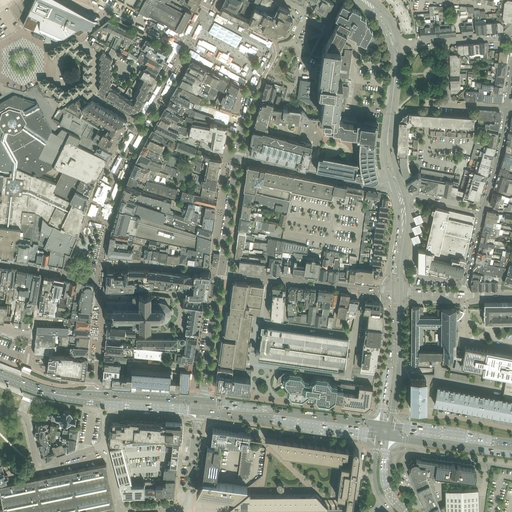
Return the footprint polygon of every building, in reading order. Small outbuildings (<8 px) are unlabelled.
[(34,0),(23,24),(57,39),(72,31),(79,34),(100,17),(71,5),(61,0),(34,0)] [(170,2),(171,0),(144,0),(139,11),(148,16),(148,14),(149,13),(153,15),(164,21),(177,27),(176,29),(180,31),(181,32),(185,26),(187,21),(192,13),(187,10),(170,2)] [(197,6),(200,1),(198,0),(178,0),(179,2),(190,8),(193,10),(195,10),(195,9),(196,8),(197,6)] [(220,11),(219,12),(231,18),(236,21),(236,20),(248,26),(248,25),(249,23),(262,29),(262,31),(275,37),(277,38),(279,38),(281,38),(283,37),(285,36),(286,35),(287,34),(288,33),(293,22),(295,18),(293,17),(292,16),(291,16),(291,15),(290,14),(290,13),(290,12),(290,11),(290,10),(291,8),(288,7),(273,0),(261,0),(259,6),(253,3),(247,17),(240,14),(237,12),(222,6),(220,11)] [(240,14),(247,17),(253,3),(247,0),(224,0),(222,6),(237,12),(242,1),(245,3),(240,14)] [(297,0),(299,1),(299,0),(302,0),(303,0),(302,0),(312,0),(315,1),(316,3),(314,6),(316,7),(316,8),(316,9),(320,12),(321,10),(323,11),(323,12),(325,13),(328,8),(330,9),(334,2),(330,0),(297,0)] [(387,0),(389,2),(390,1),(393,5),(391,6),(393,9),(394,10),(396,13),(397,13),(400,19),(398,20),(399,23),(399,24),(400,25),(400,29),(402,28),(402,31),(404,31),(407,30),(410,30),(413,30),(412,24),(411,24),(410,19),(411,19),(406,6),(405,6),(403,2),(404,1),(402,0),(387,0)] [(344,37),(346,32),(359,39),(358,40),(365,44),(367,42),(372,33),(372,31),(369,30),(370,27),(369,24),(367,23),(367,22),(365,21),(366,20),(363,18),(363,17),(364,17),(360,15),(361,14),(357,12),(358,11),(359,10),(354,8),(353,7),(352,8),(351,8),(343,4),(335,18),(339,20),(333,32),(331,34),(326,44),(339,46),(340,44),(341,44),(341,42),(341,41),(342,40),(344,37)] [(511,16),(500,15),(499,18),(501,20),(505,24),(508,27),(511,23),(511,17),(511,16)] [(108,21),(102,26),(105,28),(104,30),(105,31),(107,33),(108,31),(111,33),(115,24),(112,22),(110,22),(108,21)] [(116,33),(120,26),(115,24),(111,33),(110,35),(108,38),(111,39),(115,33),(116,33)] [(119,39),(124,28),(120,26),(116,33),(116,34),(115,36),(117,38),(114,42),(115,42),(113,47),(114,47),(119,39)] [(99,36),(103,29),(100,28),(91,35),(97,39),(99,40),(101,37),(99,36)] [(122,38),(124,39),(128,30),(125,29),(124,28),(119,39),(114,47),(116,49),(117,47),(118,44),(119,45),(122,38)] [(125,46),(132,32),(128,30),(124,39),(125,40),(124,41),(125,42),(123,45),(125,46)] [(132,32),(125,46),(128,48),(129,44),(130,44),(131,42),(132,43),(134,43),(138,35),(136,35),(133,33),(132,32)] [(369,43),(376,38),(374,36),(372,33),(367,42),(369,43)] [(69,38),(70,41),(70,44),(72,45),(74,44),(76,45),(79,43),(79,37),(74,35),(69,38)] [(105,51),(108,46),(97,39),(91,35),(88,41),(92,44),(91,46),(101,52),(100,53),(99,54),(99,56),(98,56),(100,57),(101,57),(98,61),(100,62),(101,63),(98,67),(112,75),(110,73),(112,69),(110,68),(112,63),(110,62),(111,61),(112,58),(108,56),(105,54),(106,51),(105,51)] [(62,42),(62,45),(62,48),(64,49),(67,50),(69,49),(72,47),(72,45),(70,44),(70,41),(67,39),(62,42)] [(168,55),(170,51),(166,49),(166,48),(161,46),(152,42),(146,39),(141,48),(145,50),(146,48),(148,50),(146,54),(163,63),(165,59),(168,55)] [(346,96),(348,85),(348,82),(344,82),(341,81),(341,77),(345,77),(349,78),(349,74),(352,50),(345,49),(344,55),(339,55),(340,47),(348,48),(349,45),(346,44),(345,43),(341,41),(341,42),(341,44),(340,44),(339,46),(326,44),(324,44),(322,65),(321,64),(321,65),(319,65),(318,64),(317,64),(317,65),(318,65),(317,69),(316,69),(316,70),(317,70),(316,78),(315,78),(315,79),(317,79),(316,80),(316,83),(315,83),(315,81),(300,79),(300,80),(299,88),(298,97),(299,98),(300,98),(312,104),(311,104),(313,105),(313,104),(317,104),(317,105),(318,105),(322,105),(320,119),(320,123),(320,124),(319,127),(326,128),(329,128),(328,129),(337,131),(338,129),(340,130),(340,132),(343,132),(343,133),(352,134),(352,133),(355,134),(357,125),(357,123),(357,121),(351,120),(342,119),(342,117),(344,117),(346,96)] [(488,60),(488,52),(488,50),(489,50),(488,43),(488,42),(480,43),(481,53),(483,52),(484,60),(485,60),(488,60)] [(62,48),(62,45),(60,44),(55,46),(55,49),(55,52),(57,53),(60,54),(64,52),(64,49),(62,48)] [(78,51),(79,49),(79,46),(76,45),(74,44),(72,45),(72,47),(69,49),(69,52),(74,55),(76,53),(78,51)] [(55,52),(55,49),(53,48),(48,50),(48,56),(52,59),(57,56),(57,53),(55,52)] [(78,51),(76,53),(76,56),(81,59),(83,58),(85,56),(86,53),(86,51),(81,48),(79,49),(78,51)] [(508,62),(509,51),(500,50),(500,53),(496,52),(495,58),(499,58),(499,61),(508,62)] [(163,63),(146,54),(142,51),(138,58),(140,59),(139,61),(141,62),(147,66),(148,63),(159,69),(163,63)] [(85,56),(83,58),(83,60),(86,62),(88,60),(91,62),(93,60),(93,55),(88,52),(86,53),(85,56)] [(129,53),(127,57),(134,61),(136,63),(137,63),(139,64),(140,65),(140,64),(141,62),(139,61),(140,59),(138,58),(129,53)] [(93,64),(91,62),(88,60),(86,62),(83,63),(83,69),(86,70),(89,69),(91,70),(93,69),(93,64)] [(208,69),(207,69),(203,67),(191,61),(190,60),(188,65),(185,70),(185,71),(186,71),(197,77),(213,85),(215,86),(220,76),(219,75),(208,69)] [(159,69),(148,63),(147,66),(141,62),(140,64),(156,74),(159,69)] [(156,74),(140,64),(140,65),(139,64),(136,69),(134,72),(140,75),(143,77),(152,82),(156,74)] [(111,86),(112,85),(110,84),(112,80),(110,79),(112,75),(98,67),(100,68),(101,68),(98,73),(100,73),(101,74),(98,78),(100,79),(101,79),(98,84),(100,84),(101,85),(98,90),(105,94),(106,92),(108,93),(106,94),(106,96),(112,99),(112,100),(112,101),(113,101),(114,102),(119,92),(120,91),(116,89),(115,88),(111,86)] [(89,69),(86,70),(83,71),(83,77),(86,79),(88,77),(91,79),(93,77),(93,72),(91,70),(89,69)] [(209,93),(213,85),(197,77),(186,71),(184,75),(183,77),(193,81),(193,82),(189,89),(197,93),(199,94),(200,93),(207,97),(208,97),(209,93)] [(504,86),(505,77),(488,75),(487,78),(492,79),(491,84),(504,86)] [(213,85),(209,93),(211,94),(213,94),(216,95),(219,88),(222,89),(224,90),(227,91),(228,92),(230,89),(237,93),(240,86),(220,76),(215,86),(213,85)] [(45,87),(47,86),(50,85),(50,82),(50,80),(45,77),(40,80),(40,85),(45,87)] [(88,77),(86,79),(83,80),(83,82),(83,86),(86,87),(88,85),(91,87),(93,86),(93,80),(91,79),(88,77)] [(140,82),(139,85),(140,86),(149,91),(149,90),(148,90),(152,84),(153,83),(153,82),(152,82),(143,77),(143,78),(142,80),(140,82)] [(189,89),(193,82),(182,77),(178,84),(189,89)] [(50,85),(47,86),(47,89),(52,92),(55,90),(57,89),(57,86),(57,84),(52,81),(50,82),(50,85)] [(76,90),(78,91),(81,92),(83,91),(86,89),(86,87),(83,86),(83,82),(81,81),(76,84),(76,86),(76,90)] [(485,93),(485,91),(484,91),(484,90),(482,89),(483,82),(476,81),(476,86),(477,86),(480,87),(480,91),(476,91),(475,100),(481,100),(484,100),(485,93)] [(484,100),(502,102),(504,86),(491,84),(483,82),(482,89),(484,90),(484,91),(485,91),(485,93),(484,100)] [(275,93),(277,86),(274,85),(266,83),(264,89),(264,91),(261,99),(273,103),(275,93)] [(12,165),(13,163),(26,166),(24,170),(37,175),(39,174),(50,169),(68,133),(56,127),(52,120),(52,119),(53,118),(55,114),(43,91),(39,84),(36,85),(24,92),(15,89),(0,97),(0,153),(6,155),(4,162),(12,165)] [(57,86),(57,89),(55,90),(54,93),(57,95),(59,93),(62,95),(64,94),(64,90),(64,88),(59,85),(57,86)] [(76,90),(76,86),(74,85),(69,88),(69,90),(69,94),(71,95),(74,96),(78,94),(78,91),(76,90)] [(86,87),(86,89),(83,91),(83,94),(88,97),(93,94),(93,88),(91,87),(88,85),(86,87)] [(137,91),(135,94),(145,100),(145,99),(149,91),(140,86),(138,89),(137,91)] [(201,97),(178,86),(177,86),(174,93),(190,101),(194,103),(195,103),(198,104),(201,97)] [(286,93),(286,92),(287,87),(285,86),(284,86),(283,90),(282,92),(279,91),(278,94),(275,93),(273,103),(280,105),(282,99),(283,99),(284,99),(284,97),(285,95),(285,94),(286,93)] [(127,97),(122,106),(130,111),(131,111),(132,111),(133,111),(135,111),(138,110),(139,109),(140,109),(145,100),(135,94),(133,93),(131,92),(130,92),(131,91),(131,88),(130,87),(129,88),(128,89),(129,89),(129,91),(130,92),(130,93),(129,95),(127,97)] [(62,95),(62,98),(64,99),(67,100),(71,98),(71,95),(69,94),(69,90),(67,89),(64,90),(64,94),(62,95)] [(224,94),(220,102),(222,103),(222,104),(231,107),(231,106),(232,105),(233,105),(234,102),(236,96),(235,96),(236,93),(237,93),(230,89),(228,92),(227,91),(225,94),(224,94)] [(467,94),(466,99),(467,99),(475,100),(476,91),(467,91),(467,94)] [(122,106),(127,97),(124,95),(122,94),(119,92),(114,102),(122,106)] [(62,98),(62,95),(59,93),(57,95),(55,96),(55,102),(59,104),(64,102),(64,99),(62,98)] [(174,93),(170,99),(187,107),(193,110),(195,103),(194,103),(190,101),(174,93)] [(116,113),(112,111),(110,110),(109,109),(107,108),(105,107),(101,105),(99,103),(97,102),(96,102),(92,100),(88,102),(87,101),(81,97),(63,108),(62,108),(62,110),(62,111),(62,112),(64,108),(103,132),(112,136),(111,137),(117,140),(120,136),(122,133),(122,131),(123,131),(127,124),(128,124),(129,123),(128,120),(126,119),(124,118),(118,115),(118,114),(116,113)] [(193,110),(187,107),(170,99),(166,106),(170,108),(175,111),(182,115),(184,111),(189,114),(188,116),(193,118),(194,118),(195,115),(196,111),(193,110)] [(304,110),(303,110),(293,109),(290,108),(289,106),(287,106),(284,105),(283,107),(281,107),(281,105),(280,105),(273,103),(261,99),(260,105),(259,105),(259,106),(258,109),(258,110),(258,112),(258,111),(255,120),(256,120),(255,122),(254,125),(253,129),(282,136),(284,128),(300,133),(301,129),(302,124),(302,123),(309,119),(309,117),(304,110)] [(230,114),(232,108),(219,103),(217,109),(230,114)] [(64,108),(62,112),(64,113),(64,115),(60,122),(53,118),(52,119),(53,121),(82,135),(99,142),(113,149),(117,140),(111,137),(112,136),(103,132),(64,108)] [(183,118),(165,108),(161,114),(162,115),(170,119),(176,122),(177,120),(182,123),(184,118),(183,118)] [(214,117),(213,121),(228,126),(230,114),(217,109),(214,117)] [(494,119),(495,111),(492,111),(479,110),(478,116),(478,119),(490,119),(494,119)] [(499,124),(501,113),(500,112),(499,112),(495,111),(494,119),(494,123),(490,123),(489,124),(485,124),(485,127),(477,125),(477,131),(482,131),(484,132),(498,135),(498,132),(498,131),(498,129),(499,124)] [(397,154),(400,154),(407,154),(410,154),(410,149),(407,149),(408,138),(411,138),(411,133),(408,133),(409,125),(411,123),(425,124),(426,124),(429,124),(430,124),(435,124),(440,125),(446,125),(452,125),(451,128),(457,128),(457,129),(462,129),(462,126),(468,126),(468,129),(473,130),(473,127),(474,116),(409,112),(409,114),(409,116),(407,116),(406,117),(405,115),(404,115),(403,115),(402,115),(402,116),(402,117),(403,117),(404,119),(402,120),(402,121),(400,121),(399,121),(397,154)] [(189,128),(174,122),(169,120),(161,115),(159,118),(157,122),(170,129),(175,131),(179,132),(186,135),(189,128)] [(364,177),(376,179),(379,176),(376,170),(376,169),(375,163),(374,156),(374,149),(375,142),(374,142),(374,139),(373,139),(373,137),(375,138),(376,132),(377,122),(364,121),(358,120),(357,125),(356,136),(325,132),(320,151),(319,156),(318,157),(317,167),(316,169),(355,176),(355,175),(358,176),(362,177),(364,177)] [(186,135),(179,132),(175,131),(170,129),(157,122),(154,127),(155,128),(155,129),(156,129),(160,131),(161,132),(173,138),(175,138),(176,138),(177,138),(188,138),(190,128),(189,128),(186,135)] [(226,138),(227,133),(227,132),(228,128),(223,127),(217,126),(217,124),(210,123),(210,126),(206,125),(204,125),(202,124),(200,124),(198,123),(196,123),(194,123),(192,122),(190,128),(188,138),(189,138),(192,138),(196,138),(200,139),(203,141),(211,147),(211,148),(215,151),(219,151),(223,150),(224,150),(224,149),(225,148),(225,144),(225,143),(226,139),(226,138)] [(284,128),(282,136),(253,129),(251,142),(252,142),(252,144),(251,144),(301,158),(305,142),(301,141),(300,133),(284,128)] [(95,184),(107,159),(94,152),(77,144),(81,138),(70,132),(62,129),(57,134),(52,132),(51,132),(48,138),(48,139),(44,144),(45,144),(39,157),(54,164),(53,166),(53,167),(64,171),(81,178),(95,184)] [(173,142),(173,141),(152,130),(148,137),(165,144),(168,146),(170,146),(171,147),(172,145),(172,144),(173,142)] [(497,141),(497,136),(498,135),(484,132),(483,135),(486,135),(485,138),(489,139),(497,141)] [(81,138),(77,144),(94,152),(95,151),(109,158),(110,155),(113,149),(99,142),(82,135),(81,138)] [(148,137),(145,144),(153,148),(160,151),(161,151),(165,144),(148,137)] [(301,158),(251,144),(251,145),(252,145),(251,146),(250,152),(251,154),(302,167),(306,168),(306,166),(307,163),(308,164),(312,150),(311,150),(312,144),(309,143),(309,142),(308,142),(308,143),(305,142),(301,158)] [(164,152),(161,151),(160,151),(153,148),(145,144),(144,145),(140,152),(151,157),(157,160),(163,162),(173,165),(175,162),(178,163),(179,158),(164,152)] [(493,154),(495,148),(487,146),(485,152),(493,154)] [(492,160),(493,154),(485,152),(484,151),(482,157),(492,160)] [(511,152),(505,151),(503,159),(511,162),(511,152)] [(192,174),(193,172),(193,171),(173,165),(163,162),(162,163),(151,159),(151,157),(140,152),(138,157),(135,162),(150,168),(155,169),(168,173),(190,180),(191,178),(191,176),(192,174)] [(221,164),(222,160),(217,159),(218,158),(214,157),(209,155),(204,154),(203,156),(205,157),(205,159),(208,159),(207,163),(204,162),(202,169),(206,169),(205,175),(216,177),(218,178),(218,176),(219,176),(220,171),(218,170),(218,169),(220,170),(221,166),(219,165),(219,163),(221,164)] [(408,166),(407,161),(406,161),(406,155),(400,154),(400,157),(397,157),(401,168),(407,180),(405,181),(408,185),(413,189),(414,188),(418,189),(424,190),(437,193),(443,194),(450,195),(452,182),(446,180),(445,182),(420,177),(420,176),(420,175),(421,173),(419,172),(418,174),(417,173),(412,176),(410,172),(408,166)] [(490,165),(492,160),(482,157),(480,162),(490,165)] [(511,162),(503,159),(501,166),(510,169),(510,168),(511,168),(511,162)] [(489,170),(490,165),(480,162),(477,161),(476,166),(479,167),(489,170)] [(132,169),(131,173),(145,179),(146,179),(152,181),(154,176),(157,177),(158,174),(166,177),(168,173),(155,169),(150,168),(135,162),(134,164),(132,169)] [(292,190),(295,175),(265,169),(261,168),(249,166),(247,167),(246,172),(247,172),(246,179),(245,181),(244,188),(244,189),(245,189),(265,194),(274,196),(285,199),(290,200),(292,190)] [(487,175),(489,170),(479,167),(477,172),(487,175)] [(509,170),(505,168),(500,167),(498,174),(507,177),(511,178),(511,173),(508,172),(509,170)] [(57,183),(38,176),(37,175),(24,170),(21,169),(21,173),(17,172),(17,175),(16,175),(16,176),(16,177),(17,178),(18,178),(19,178),(20,178),(23,178),(22,187),(30,188),(70,207),(69,209),(68,211),(29,192),(22,192),(21,194),(15,193),(11,226),(8,226),(5,226),(10,185),(7,184),(7,183),(8,177),(8,176),(10,177),(11,171),(0,169),(0,255),(1,256),(2,256),(5,256),(8,257),(9,257),(13,257),(13,256),(14,252),(15,245),(16,237),(20,234),(23,209),(36,211),(37,211),(38,211),(39,211),(41,213),(43,216),(49,222),(53,224),(57,225),(67,230),(77,235),(78,233),(83,219),(83,218),(84,218),(84,216),(85,214),(85,213),(86,208),(70,201),(55,194),(55,192),(54,192),(57,183)] [(94,185),(95,184),(81,178),(64,171),(57,183),(66,187),(75,191),(89,198),(94,185)] [(487,175),(477,172),(471,171),(470,173),(469,176),(486,181),(486,180),(488,175),(487,175)] [(145,179),(131,173),(127,182),(132,184),(132,183),(136,185),(149,190),(170,196),(175,197),(177,188),(152,181),(146,179),(145,179)] [(217,187),(218,179),(216,179),(216,177),(205,175),(205,178),(202,178),(203,176),(198,174),(197,178),(196,182),(197,183),(201,184),(217,188),(217,187)] [(511,180),(506,179),(507,177),(498,174),(497,179),(509,183),(511,183),(511,180)] [(295,175),(292,190),(305,193),(308,178),(305,178),(306,177),(303,177),(302,177),(300,176),(299,176),(297,175),(297,176),(295,175)] [(485,183),(486,181),(469,176),(468,181),(484,186),(484,184),(485,184),(485,183)] [(308,178),(305,193),(317,195),(318,195),(321,181),(319,180),(316,179),(316,180),(313,179),(313,178),(310,178),(310,179),(308,178)] [(509,183),(497,179),(495,184),(508,187),(509,183)] [(453,182),(452,182),(450,195),(456,196),(456,194),(464,196),(463,198),(468,199),(470,193),(465,191),(457,189),(459,181),(453,180),(453,182)] [(321,181),(318,195),(332,198),(333,193),(335,183),(334,183),(332,183),(332,182),(330,182),(330,183),(329,182),(326,182),(326,181),(323,181),(321,181)] [(483,188),(484,186),(468,181),(466,186),(483,191),(483,190),(484,188),(483,188)] [(89,198),(75,191),(66,187),(57,183),(54,192),(55,192),(55,194),(70,201),(86,208),(89,198)] [(170,205),(172,199),(165,197),(145,192),(127,185),(128,183),(126,183),(125,186),(124,186),(124,187),(124,188),(122,194),(123,194),(165,209),(173,212),(173,210),(170,209),(171,206),(170,205)] [(347,185),(341,184),(335,183),(333,193),(339,194),(345,196),(347,186),(347,185)] [(196,186),(194,191),(196,191),(195,193),(201,195),(208,197),(217,199),(218,190),(216,189),(217,188),(201,184),(200,189),(198,188),(199,187),(196,186)] [(508,187),(495,184),(494,188),(499,190),(506,192),(508,187)] [(482,193),(483,191),(466,186),(465,191),(470,193),(481,196),(481,195),(482,195),(482,194),(482,193)] [(364,198),(365,191),(362,190),(363,189),(358,188),(355,200),(355,202),(354,204),(357,205),(359,197),(364,198)] [(255,204),(262,206),(265,194),(245,189),(243,202),(254,205),(255,204)] [(193,201),(195,193),(194,193),(190,192),(183,190),(182,194),(181,198),(184,199),(186,200),(193,202),(193,201)] [(369,204),(369,208),(372,209),(373,199),(376,200),(377,192),(372,191),(369,204)] [(216,206),(217,199),(208,197),(201,195),(195,193),(193,201),(200,203),(200,202),(216,206)] [(505,196),(502,195),(493,193),(491,198),(504,202),(505,196)] [(174,216),(175,213),(173,212),(165,209),(123,194),(122,194),(122,197),(118,208),(154,220),(163,223),(164,221),(171,224),(174,216)] [(276,209),(276,210),(282,211),(285,199),(274,196),(271,208),(276,209)] [(181,206),(180,208),(180,209),(181,209),(183,210),(184,209),(185,210),(184,211),(182,212),(183,214),(185,214),(181,213),(181,215),(192,218),(195,204),(194,204),(189,202),(188,204),(187,204),(185,205),(186,207),(185,208),(184,207),(182,206),(182,205),(181,206)] [(258,206),(254,205),(243,202),(243,203),(242,206),(242,209),(254,212),(254,211),(257,212),(258,208),(258,206)] [(192,218),(192,219),(202,225),(203,226),(213,228),(214,228),(214,223),(214,221),(215,221),(215,216),(205,214),(205,213),(202,213),(202,212),(201,212),(201,211),(199,210),(200,205),(199,205),(198,205),(197,205),(195,204),(192,218)] [(215,216),(215,210),(214,208),(200,205),(199,210),(201,211),(201,212),(202,212),(202,213),(205,213),(205,214),(215,216)] [(262,207),(258,206),(258,208),(257,212),(254,211),(254,212),(242,209),(241,216),(251,218),(257,219),(263,220),(264,215),(262,215),(262,212),(261,212),(262,207)] [(437,207),(436,210),(434,209),(433,214),(426,247),(425,249),(418,249),(418,253),(418,256),(418,257),(418,260),(418,261),(418,264),(418,265),(418,268),(418,269),(419,269),(425,269),(427,270),(428,269),(430,270),(449,274),(450,274),(451,270),(450,270),(450,269),(461,271),(460,272),(462,272),(465,258),(470,237),(473,223),(475,216),(443,209),(437,207)] [(211,251),(212,238),(185,229),(171,225),(163,223),(154,220),(118,208),(117,210),(112,229),(126,233),(129,233),(129,234),(134,235),(146,238),(150,239),(157,240),(161,241),(169,243),(181,245),(188,247),(198,249),(198,248),(205,250),(211,251)] [(35,212),(37,211),(36,211),(23,209),(20,234),(16,237),(15,245),(14,252),(13,256),(15,256),(15,257),(16,257),(16,258),(28,260),(28,259),(30,245),(32,231),(33,223),(35,212)] [(487,210),(486,215),(498,218),(499,214),(496,213),(496,212),(492,211),(488,210),(487,210)] [(39,242),(39,239),(40,233),(43,216),(41,213),(39,211),(38,211),(37,211),(35,212),(33,223),(32,231),(30,245),(28,259),(36,261),(38,250),(39,242)] [(192,218),(181,215),(175,213),(174,216),(171,224),(171,225),(185,229),(212,238),(213,231),(203,228),(204,226),(202,225),(192,219),(192,218)] [(420,213),(413,216),(416,223),(423,220),(420,213)] [(431,221),(428,214),(425,216),(424,214),(422,215),(422,217),(420,218),(422,224),(431,221)] [(40,233),(39,239),(46,241),(46,242),(45,245),(48,247),(51,248),(51,250),(49,263),(52,263),(53,265),(55,264),(58,264),(64,265),(64,261),(65,261),(66,259),(66,258),(67,257),(68,256),(69,255),(71,254),(70,253),(74,245),(73,245),(74,244),(75,245),(76,242),(75,242),(78,235),(77,235),(67,230),(57,225),(53,224),(49,222),(43,216),(40,233)] [(274,232),(276,223),(263,220),(261,228),(274,232)] [(240,221),(238,229),(239,229),(243,229),(249,230),(249,231),(255,232),(256,223),(251,222),(244,221),(244,222),(240,221)] [(496,226),(496,223),(485,221),(484,226),(494,228),(498,229),(498,226),(496,226)] [(419,223),(412,226),(415,233),(422,230),(419,223)] [(484,226),(483,231),(494,233),(496,234),(496,233),(499,234),(500,231),(500,229),(498,229),(494,228),(484,226)] [(145,243),(145,240),(146,238),(134,235),(129,234),(112,230),(110,236),(132,241),(143,243),(145,243)] [(246,234),(246,232),(238,231),(237,239),(238,239),(254,241),(255,235),(246,234)] [(495,239),(496,234),(494,233),(483,231),(481,236),(490,238),(495,239)] [(418,233),(410,236),(413,243),(421,240),(418,233)] [(132,249),(132,241),(110,236),(110,237),(109,245),(106,244),(104,257),(118,258),(118,255),(129,256),(130,257),(132,257),(133,249),(132,249)] [(494,240),(495,239),(490,238),(481,236),(480,241),(494,244),(500,244),(505,245),(505,243),(502,243),(502,242),(494,240)] [(307,257),(308,247),(308,246),(309,246),(298,244),(282,241),(277,240),(268,238),(268,243),(267,246),(267,250),(266,254),(266,255),(266,257),(265,264),(266,264),(266,265),(267,265),(267,268),(266,272),(266,273),(273,273),(279,274),(279,273),(280,269),(280,264),(282,264),(283,256),(283,251),(293,252),(293,256),(294,256),(306,258),(307,257)] [(42,262),(45,245),(46,242),(46,241),(39,239),(39,242),(38,250),(36,261),(42,262)] [(144,252),(144,257),(151,258),(153,244),(156,245),(157,240),(150,239),(148,246),(148,248),(145,248),(144,252)] [(262,242),(254,241),(238,239),(237,239),(236,246),(237,246),(267,250),(267,246),(268,243),(262,242)] [(151,258),(158,259),(161,241),(157,240),(156,245),(153,244),(151,258)] [(141,257),(143,243),(132,241),(132,249),(133,249),(132,257),(133,257),(134,257),(140,258),(141,257)] [(167,260),(169,243),(161,241),(158,259),(167,260)] [(180,262),(181,245),(169,243),(167,260),(168,260),(168,261),(169,261),(169,260),(180,262)] [(45,245),(42,262),(42,261),(48,262),(48,263),(49,263),(51,250),(48,249),(48,247),(45,245)] [(186,263),(188,247),(181,245),(180,262),(186,263)] [(266,254),(267,250),(237,246),(236,246),(236,247),(236,251),(235,256),(240,257),(240,254),(242,254),(266,257),(266,255),(266,254)] [(195,264),(198,249),(188,247),(186,263),(195,264)] [(198,249),(195,264),(203,265),(205,251),(205,250),(198,248),(198,249)] [(326,278),(327,271),(326,271),(326,270),(328,263),(330,251),(325,250),(324,255),(322,265),(321,264),(321,267),(320,267),(319,277),(326,278)] [(332,279),(333,268),(335,258),(335,257),(340,257),(340,253),(330,251),(328,263),(326,270),(326,271),(327,271),(326,278),(332,279)] [(492,254),(489,254),(478,251),(477,256),(485,258),(491,259),(492,254)] [(265,264),(266,257),(242,254),(240,254),(240,257),(238,269),(265,272),(266,265),(266,264),(265,264)] [(346,267),(346,271),(346,281),(354,281),(354,280),(356,270),(355,270),(355,268),(356,268),(357,256),(350,255),(349,267),(346,267)] [(294,256),(291,273),(293,273),(293,274),(298,275),(299,264),(305,265),(306,258),(294,256)] [(490,264),(491,259),(485,258),(477,256),(476,261),(484,263),(487,263),(488,264),(490,264)] [(312,258),(307,257),(306,258),(305,265),(303,275),(307,276),(318,277),(321,259),(312,257),(312,258)] [(473,272),(483,274),(484,275),(489,275),(491,276),(494,276),(503,278),(503,277),(506,268),(495,266),(487,265),(484,264),(476,262),(475,265),(477,266),(474,269),(473,272)] [(359,268),(355,268),(355,270),(356,270),(354,280),(354,281),(357,281),(358,282),(359,282),(360,282),(361,282),(363,282),(372,283),(373,284),(374,284),(376,284),(377,284),(378,284),(379,284),(380,283),(381,283),(381,282),(381,281),(383,272),(380,272),(380,269),(381,266),(373,265),(359,263),(359,268)] [(143,281),(144,270),(143,269),(142,270),(141,269),(140,270),(139,269),(136,271),(135,268),(132,270),(132,268),(129,269),(128,269),(128,275),(128,281),(143,281)] [(15,287),(17,270),(17,269),(12,269),(11,279),(11,281),(11,283),(10,287),(10,289),(9,291),(9,294),(7,294),(7,296),(7,299),(6,302),(12,303),(12,308),(15,308),(16,299),(13,298),(15,287)] [(107,281),(128,281),(128,275),(128,269),(122,269),(115,269),(107,269),(107,275),(107,281)] [(26,285),(28,272),(17,270),(15,287),(13,298),(16,299),(18,299),(21,284),(26,285)] [(149,270),(148,279),(155,280),(156,271),(149,270)] [(154,283),(154,289),(157,289),(159,289),(162,271),(156,271),(155,280),(154,283)] [(166,290),(168,272),(162,271),(159,289),(166,290)] [(185,295),(185,296),(194,297),(195,297),(201,297),(204,297),(205,297),(207,298),(208,298),(208,297),(208,295),(208,294),(209,291),(209,288),(209,285),(210,285),(210,282),(210,279),(211,276),(211,275),(211,273),(211,272),(208,272),(207,272),(205,272),(204,271),(201,271),(201,272),(200,273),(194,272),(194,276),(194,278),(193,290),(186,290),(185,295)] [(30,298),(34,274),(34,273),(33,273),(33,274),(29,273),(29,272),(28,272),(26,285),(21,284),(18,299),(17,301),(20,301),(22,294),(25,294),(25,296),(26,297),(28,297),(30,298)] [(172,290),(174,273),(168,272),(166,290),(169,290),(172,290)] [(485,290),(485,281),(484,281),(484,275),(483,274),(473,272),(471,281),(471,290),(485,290)] [(174,273),(172,290),(178,290),(180,274),(174,273)] [(40,275),(34,274),(30,298),(28,297),(26,307),(26,308),(33,309),(33,311),(34,311),(40,275)] [(186,290),(188,275),(180,274),(178,290),(182,290),(186,290)] [(51,300),(54,278),(49,277),(44,276),(42,292),(41,299),(41,300),(39,309),(45,310),(49,311),(50,304),(51,300)] [(501,284),(501,283),(503,278),(494,276),(491,276),(491,281),(491,290),(498,290),(498,284),(501,284)] [(61,294),(64,280),(54,278),(51,300),(49,311),(48,317),(56,318),(57,313),(60,297),(60,296),(60,294),(61,294)] [(68,292),(70,281),(64,280),(61,294),(60,294),(60,296),(60,297),(57,313),(56,318),(64,318),(65,312),(66,304),(67,298),(67,296),(68,292)] [(80,297),(80,294),(83,281),(78,280),(77,282),(75,293),(74,295),(74,297),(73,306),(73,308),(76,308),(77,307),(78,303),(80,297)] [(75,293),(77,282),(70,281),(68,292),(67,296),(67,298),(66,304),(65,312),(64,318),(68,318),(71,318),(73,308),(73,306),(74,297),(74,295),(75,293)] [(93,283),(92,283),(83,281),(80,294),(80,297),(78,303),(77,307),(92,308),(94,287),(94,286),(94,285),(94,284),(93,283)] [(153,289),(153,282),(143,281),(128,281),(107,281),(107,283),(104,283),(104,293),(110,293),(111,292),(111,290),(153,289)] [(264,285),(254,284),(234,281),(230,304),(231,304),(230,311),(228,311),(224,334),(225,334),(224,339),(222,339),(219,361),(221,361),(220,365),(226,365),(231,367),(239,368),(245,369),(253,315),(259,316),(260,308),(261,308),(264,291),(263,291),(264,285)] [(285,293),(286,287),(283,286),(283,287),(274,286),(273,285),(272,286),(272,287),(273,287),(271,314),(271,315),(271,316),(272,317),(273,317),(280,319),(283,319),(285,296),(286,296),(286,293),(285,293)] [(296,303),(296,299),(296,293),(296,288),(289,287),(289,292),(287,309),(288,309),(288,313),(297,313),(296,303)] [(303,296),(302,300),(304,300),(304,301),(303,307),(309,307),(311,289),(303,288),(303,296)] [(314,323),(317,302),(314,302),(316,289),(311,289),(309,307),(308,314),(307,322),(314,323)] [(314,323),(314,324),(321,326),(321,323),(322,315),(318,314),(318,307),(323,307),(325,291),(319,290),(318,295),(318,298),(317,302),(314,323)] [(330,311),(330,308),(332,291),(325,291),(323,307),(322,315),(321,323),(328,324),(329,316),(329,311),(330,311)] [(173,309),(172,307),(171,307),(170,306),(170,297),(156,295),(155,294),(155,295),(151,295),(151,294),(152,293),(151,292),(151,293),(140,293),(139,292),(139,293),(140,294),(140,295),(138,295),(137,294),(136,294),(135,295),(133,295),(132,295),(133,296),(120,296),(120,299),(119,297),(118,296),(116,296),(115,297),(108,297),(107,298),(107,299),(107,300),(106,300),(106,301),(107,301),(107,306),(106,306),(106,307),(105,307),(105,308),(106,308),(106,314),(105,314),(105,315),(106,315),(106,316),(107,316),(107,321),(106,321),(106,322),(107,322),(107,323),(107,324),(109,325),(113,325),(114,324),(114,323),(115,323),(115,325),(116,326),(118,326),(119,325),(119,323),(120,323),(120,322),(126,322),(126,323),(127,323),(127,322),(133,322),(133,326),(132,327),(133,327),(135,327),(136,328),(137,328),(138,327),(140,327),(140,328),(139,329),(140,329),(151,329),(152,329),(151,328),(154,328),(154,329),(154,328),(157,328),(157,329),(157,328),(160,328),(160,329),(161,328),(160,328),(160,323),(161,323),(162,322),(162,321),(166,320),(167,321),(167,320),(167,319),(171,315),(172,315),(172,314),(173,313),(173,309)] [(349,299),(350,294),(341,293),(337,316),(345,317),(345,316),(349,299)] [(21,328),(22,322),(22,321),(22,320),(24,317),(26,308),(26,307),(28,297),(26,297),(25,296),(25,294),(22,294),(20,301),(17,301),(14,322),(13,325),(14,326),(14,327),(15,327),(16,328),(21,328)] [(383,317),(383,310),(384,306),(380,302),(377,302),(375,301),(374,301),(373,301),(372,299),(371,299),(370,298),(369,298),(367,298),(367,301),(365,301),(365,306),(364,306),(364,308),(363,311),(369,311),(367,326),(365,326),(383,328),(383,327),(382,327),(384,317),(383,317)] [(202,302),(203,301),(183,299),(183,300),(182,305),(182,306),(182,307),(182,309),(189,310),(186,332),(198,334),(199,327),(201,309),(202,309),(203,302),(202,302)] [(356,312),(359,300),(349,299),(345,316),(348,316),(349,314),(349,311),(356,312)] [(511,322),(511,302),(507,303),(502,303),(484,303),(484,308),(484,309),(484,318),(484,323),(511,322)] [(438,345),(423,345),(423,328),(438,329),(438,317),(424,317),(424,306),(412,306),(412,309),(411,309),(411,312),(412,312),(411,363),(419,363),(419,361),(423,361),(423,357),(438,357),(438,345)] [(91,319),(92,308),(77,307),(76,308),(73,308),(71,318),(91,319)] [(460,311),(460,309),(457,309),(457,308),(456,308),(455,308),(451,308),(447,308),(442,308),(441,308),(438,308),(438,317),(438,329),(438,345),(438,357),(443,357),(453,358),(453,350),(456,350),(456,342),(456,337),(456,336),(458,336),(458,331),(457,331),(456,331),(456,326),(457,326),(457,325),(456,325),(456,320),(457,320),(458,319),(460,318),(461,316),(462,315),(463,313),(460,311)] [(91,327),(91,319),(71,318),(68,318),(64,318),(64,326),(69,326),(72,326),(76,326),(91,327)] [(90,335),(90,328),(76,327),(76,326),(72,326),(69,326),(64,326),(38,325),(37,332),(54,333),(60,334),(70,334),(90,335)] [(349,338),(286,330),(285,329),(275,328),(268,327),(263,326),(262,331),(258,359),(344,371),(349,338)] [(382,342),(383,328),(365,326),(364,341),(365,341),(378,342),(382,342)] [(127,337),(127,334),(127,330),(107,329),(106,336),(127,337)] [(56,334),(54,334),(54,333),(37,332),(36,332),(36,334),(36,340),(35,341),(36,345),(35,344),(35,345),(53,345),(53,344),(55,344),(56,334)] [(182,333),(182,335),(137,335),(137,339),(133,339),(133,346),(138,346),(162,349),(188,353),(194,353),(196,335),(182,333)] [(70,343),(70,334),(60,334),(59,345),(65,345),(69,345),(69,343),(70,343)] [(89,344),(90,335),(70,334),(70,343),(89,344)] [(120,344),(120,339),(106,338),(106,345),(128,347),(132,348),(132,344),(122,343),(122,344),(120,344)] [(378,342),(365,341),(365,343),(363,343),(361,362),(360,369),(374,371),(375,363),(376,364),(377,360),(380,345),(378,345),(377,344),(377,342),(378,342)] [(53,353),(53,349),(56,349),(56,344),(55,344),(53,344),(53,345),(35,345),(34,353),(35,353),(36,354),(44,354),(53,354),(53,353)] [(65,345),(65,354),(88,356),(89,347),(84,347),(73,346),(69,345),(65,345)] [(137,348),(132,348),(128,347),(106,345),(105,353),(110,353),(123,354),(123,356),(139,357),(148,358),(160,359),(162,359),(163,351),(148,349),(143,349),(137,348)] [(511,355),(480,349),(465,346),(461,366),(471,368),(470,373),(490,375),(489,375),(511,379),(511,355)] [(193,362),(194,354),(177,352),(175,352),(174,361),(193,362)] [(48,366),(48,368),(52,369),(51,373),(85,377),(87,364),(88,364),(88,363),(88,361),(88,356),(65,354),(53,353),(53,354),(36,354),(37,356),(49,356),(48,365),(48,366)] [(120,357),(120,355),(105,354),(104,361),(109,362),(109,361),(120,362),(121,362),(128,363),(137,364),(142,364),(144,364),(145,362),(127,360),(127,357),(120,357)] [(193,362),(174,361),(165,360),(162,360),(162,359),(160,359),(159,366),(181,368),(192,369),(193,362)] [(192,375),(192,370),(192,369),(181,368),(159,366),(144,364),(142,364),(137,364),(128,363),(127,376),(120,376),(119,376),(103,374),(103,375),(102,375),(101,376),(101,380),(102,381),(103,381),(103,383),(104,384),(131,386),(132,385),(132,384),(140,385),(142,385),(150,386),(150,385),(152,385),(152,386),(160,386),(161,386),(170,387),(171,389),(188,390),(189,389),(190,380),(191,376),(190,376),(190,375),(192,375)] [(119,376),(120,369),(104,367),(103,374),(119,376)] [(249,391),(251,378),(236,376),(232,375),(233,369),(220,367),(218,367),(216,380),(217,380),(218,380),(218,383),(217,387),(220,387),(223,387),(223,390),(224,390),(229,390),(234,391),(248,393),(249,391)] [(411,379),(411,408),(426,408),(434,408),(435,403),(511,417),(511,400),(473,393),(473,392),(476,377),(449,372),(445,367),(435,367),(435,375),(411,375),(411,379)] [(335,400),(338,378),(284,371),(282,387),(287,393),(280,397),(307,401),(308,401),(313,402),(334,405),(335,400)] [(370,404),(373,387),(341,382),(341,384),(337,383),(335,400),(339,400),(339,402),(341,405),(350,406),(350,408),(356,409),(356,407),(365,408),(370,404)] [(77,416),(76,416),(73,415),(73,414),(72,414),(72,413),(71,412),(70,412),(70,411),(65,410),(64,410),(63,411),(62,411),(62,412),(61,412),(60,413),(58,413),(58,412),(57,412),(50,411),(49,417),(52,418),(52,420),(61,422),(62,423),(62,424),(62,423),(67,424),(67,425),(68,425),(68,424),(69,424),(70,423),(71,423),(71,422),(72,421),(75,422),(75,423),(76,423),(76,422),(75,422),(76,416),(77,417),(77,416)] [(111,438),(110,443),(112,443),(112,444),(111,444),(111,447),(122,444),(125,444),(126,438),(123,438),(123,433),(160,436),(165,436),(165,435),(166,423),(134,420),(134,422),(125,421),(125,423),(120,422),(119,422),(117,422),(116,421),(116,422),(112,422),(111,438)] [(165,436),(165,440),(172,440),(180,440),(180,439),(182,439),(183,432),(183,424),(183,422),(182,422),(166,421),(166,423),(165,435),(165,436)] [(63,434),(62,436),(67,436),(69,437),(77,438),(79,428),(70,427),(70,429),(68,429),(68,430),(63,429),(63,434)] [(36,435),(35,435),(36,438),(37,438),(45,435),(45,433),(45,429),(36,428),(36,432),(36,435)] [(249,444),(250,436),(250,433),(239,432),(235,431),(233,431),(219,429),(218,429),(215,428),(213,428),(211,441),(215,442),(219,443),(242,446),(249,447),(249,444)] [(45,435),(37,438),(37,439),(37,440),(38,443),(47,440),(46,437),(48,436),(50,435),(49,434),(47,434),(45,435)] [(52,434),(50,434),(53,442),(52,443),(53,444),(52,444),(52,446),(56,455),(66,451),(65,450),(64,447),(63,444),(63,443),(58,445),(57,442),(56,439),(56,434),(52,434)] [(60,435),(60,440),(67,441),(67,443),(63,443),(62,443),(63,443),(63,444),(64,447),(65,450),(67,450),(67,452),(75,448),(77,438),(69,437),(67,436),(62,436),(61,435),(60,435)] [(344,451),(344,450),(336,447),(337,448),(336,449),(329,446),(330,447),(329,448),(322,445),(322,446),(323,446),(322,447),(315,444),(315,445),(316,445),(315,446),(308,443),(308,444),(308,445),(300,442),(300,443),(301,443),(301,444),(293,441),(293,442),(294,442),(293,443),(286,440),(286,441),(287,441),(286,442),(283,441),(279,439),(279,440),(279,441),(276,441),(277,439),(265,437),(265,438),(266,438),(267,438),(281,453),(281,454),(281,455),(341,463),(337,495),(339,496),(338,503),(339,504),(339,505),(341,507),(345,511),(345,510),(351,511),(352,507),(353,497),(355,487),(356,477),(357,468),(358,468),(357,468),(358,466),(358,464),(358,462),(358,461),(358,459),(359,459),(359,453),(359,452),(359,451),(359,450),(358,449),(357,448),(356,447),(355,446),(355,447),(354,447),(354,448),(353,449),(353,451),(353,452),(348,452),(344,451)] [(50,445),(50,444),(48,440),(47,440),(38,443),(39,447),(40,446),(41,448),(50,445)] [(221,448),(218,448),(219,443),(215,442),(214,447),(210,447),(207,446),(207,454),(204,469),(204,475),(203,480),(216,482),(217,477),(217,472),(221,448)] [(50,445),(41,448),(41,450),(42,454),(53,450),(51,446),(52,446),(52,444),(53,444),(52,443),(50,444),(50,445)] [(111,447),(110,447),(123,496),(124,496),(128,495),(128,496),(129,495),(133,495),(135,495),(139,495),(140,495),(144,495),(145,495),(145,487),(145,483),(145,481),(143,481),(143,483),(145,483),(145,484),(143,484),(141,484),(141,485),(137,485),(135,485),(132,485),(130,485),(127,486),(127,484),(128,484),(128,483),(130,482),(129,480),(130,480),(130,478),(129,476),(128,473),(128,471),(127,468),(127,466),(126,466),(125,463),(126,463),(124,456),(123,457),(123,453),(123,451),(122,450),(121,449),(122,448),(121,446),(121,445),(122,445),(123,446),(125,446),(124,444),(122,445),(122,444),(111,447)] [(56,455),(52,446),(51,446),(53,450),(42,454),(43,458),(43,457),(44,459),(56,455)] [(171,454),(171,456),(171,459),(178,459),(178,456),(179,447),(172,446),(172,452),(171,454)] [(347,462),(266,451),(263,475),(241,491),(241,505),(249,505),(249,506),(271,506),(316,506),(326,506),(327,506),(328,507),(341,507),(347,462)] [(411,473),(408,474),(412,482),(415,489),(429,483),(426,476),(428,474),(435,475),(437,459),(421,457),(420,460),(417,459),(416,461),(415,461),(414,461),(413,462),(412,463),(411,463),(411,464),(411,465),(411,466),(411,467),(411,468),(409,469),(411,473)] [(0,459),(0,484),(7,482),(6,479),(6,478),(8,478),(9,478),(9,477),(8,475),(7,475),(5,476),(4,473),(4,472),(3,468),(0,459)] [(251,475),(253,460),(247,459),(245,474),(251,475)] [(454,461),(437,459),(435,475),(451,477),(452,478),(453,478),(454,478),(455,478),(456,478),(475,480),(476,473),(474,472),(475,464),(458,462),(458,463),(453,463),(454,461)] [(116,511),(106,464),(0,485),(0,488),(4,509),(0,509),(0,511),(116,511)] [(164,468),(164,476),(167,476),(167,478),(175,479),(176,477),(177,466),(170,466),(168,466),(168,468),(164,468)] [(156,484),(156,495),(172,495),(174,495),(175,487),(175,479),(167,478),(167,479),(166,479),(166,483),(163,483),(163,485),(156,485),(156,484)] [(247,487),(247,486),(216,482),(203,480),(202,484),(201,484),(199,486),(198,489),(197,490),(197,492),(199,492),(201,492),(202,492),(234,497),(236,495),(241,491),(243,490),(241,489),(241,486),(247,487)] [(145,487),(145,495),(156,495),(156,484),(156,482),(151,482),(151,481),(145,481),(145,487)] [(440,507),(432,489),(429,483),(415,489),(418,496),(419,499),(422,498),(427,510),(427,511),(445,511),(446,505),(440,507)] [(478,511),(478,489),(445,490),(446,502),(446,505),(445,511),(478,511)]
